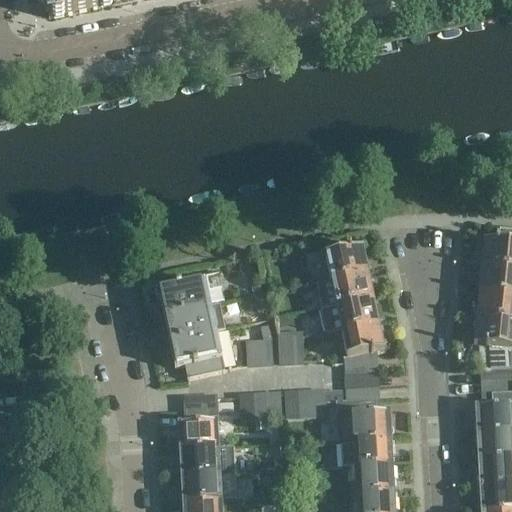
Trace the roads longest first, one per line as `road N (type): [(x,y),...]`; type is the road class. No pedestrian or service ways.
road 1 (residential): [(0,48),(70,48),(303,0)]
road 2 (residential): [(439,511),(420,225)]
road 3 (residential): [(136,511),(130,402),(101,291)]
